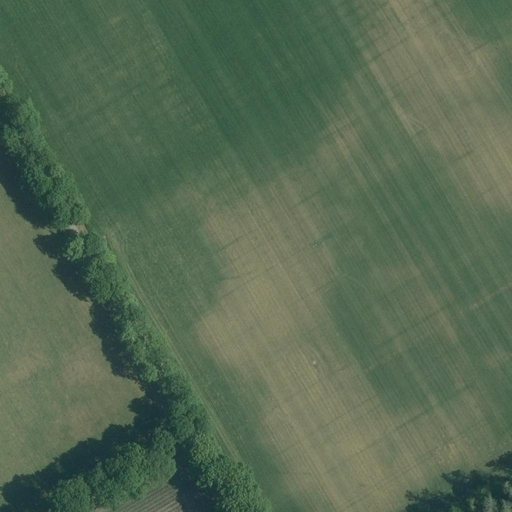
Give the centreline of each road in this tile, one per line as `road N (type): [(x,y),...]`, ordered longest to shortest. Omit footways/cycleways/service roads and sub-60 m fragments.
road 1 (track): [(237,511),(0,106)]
road 2 (track): [(67,511),(193,436)]
